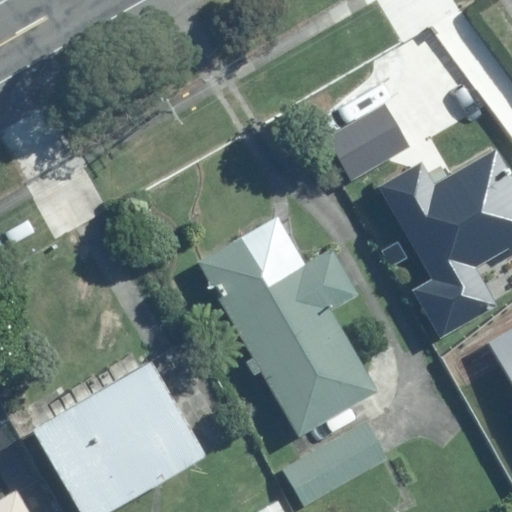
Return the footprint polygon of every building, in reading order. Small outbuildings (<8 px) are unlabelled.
[(420,159),(375,188),(428,282),(408,295),(439,341),(446,336),(460,357),(501,330),(486,309),(490,306),(475,283),(511,257),(511,183),(488,148),(435,183),(420,159)] [(277,217),(195,264),(293,437),(371,393),(325,312),(353,296),(327,251),(304,264),(277,217)] [(108,380),(24,431),(69,511),(103,511),(179,470),(192,492),(169,504),(173,511),(242,511),(276,494),(242,434),(199,458),(139,350),(103,370),(108,380)] [(360,422),(280,472),(303,511),(384,461),(360,422)] [(0,511),(29,511),(17,490),(0,498),(0,511)] [(290,511),(281,498),(260,511),(290,511)]
